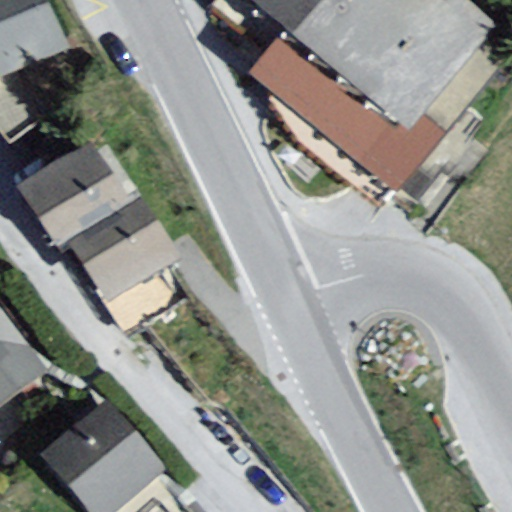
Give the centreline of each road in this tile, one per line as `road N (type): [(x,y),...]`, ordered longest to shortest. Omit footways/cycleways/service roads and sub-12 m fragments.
road 1 (residential): [(0,226),(161,421),(249,511)]
road 2 (tertiary): [(288,297),(141,0)]
road 3 (residential): [(288,297),(356,274),(387,271),(432,282),(463,315),(511,409)]
road 4 (tertiary): [(392,511),(288,297)]
